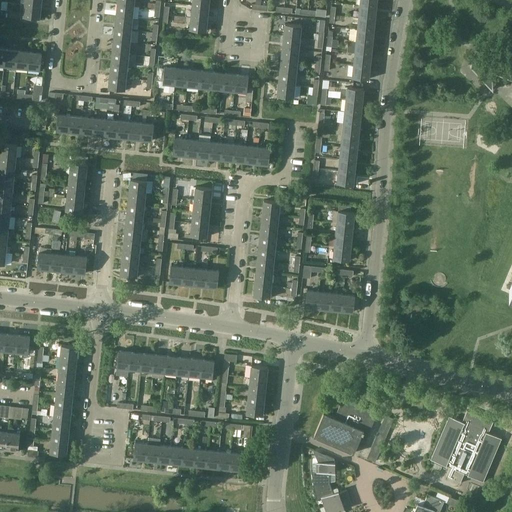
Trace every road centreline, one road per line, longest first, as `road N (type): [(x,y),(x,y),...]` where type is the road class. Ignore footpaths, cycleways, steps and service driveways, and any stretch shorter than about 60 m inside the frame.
road 1 (residential): [(364,356),(385,111),(404,0)]
road 2 (residential): [(229,327),(245,180),(282,184),(289,129)]
road 3 (residential): [(61,0),(52,82),(86,86),(95,0)]
road 4 (unclassified): [(511,394),(364,356)]
road 5 (residential): [(99,309),(113,173)]
road 6 (unclassified): [(229,327),(99,309)]
road 7 (residential): [(87,409),(121,412),(116,465),(82,462)]
